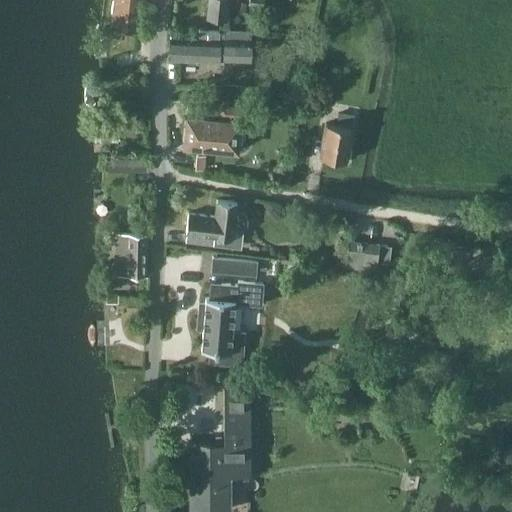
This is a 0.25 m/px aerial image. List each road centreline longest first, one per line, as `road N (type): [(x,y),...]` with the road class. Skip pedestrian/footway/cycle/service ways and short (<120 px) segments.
road 1 (unclassified): [(151,511),(162,0)]
road 2 (track): [(160,179),(511,226)]
